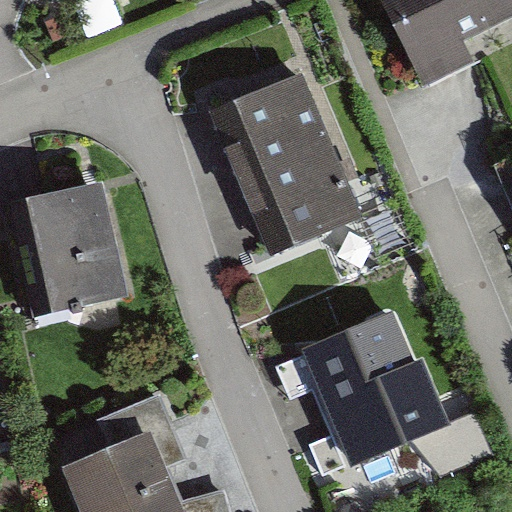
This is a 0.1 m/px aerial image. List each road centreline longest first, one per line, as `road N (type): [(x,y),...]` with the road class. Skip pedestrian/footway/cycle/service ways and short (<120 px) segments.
road 1 (residential): [(126,57),(224,359),(286,511)]
road 2 (residential): [(511,385),(435,199)]
road 3 (residential): [(126,57),(263,0)]
road 4 (residential): [(0,109),(126,57)]
